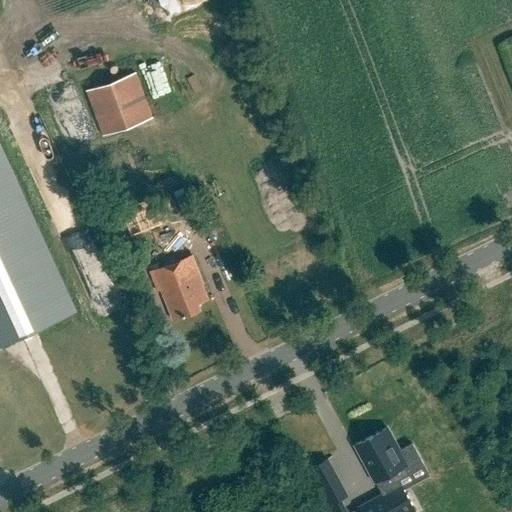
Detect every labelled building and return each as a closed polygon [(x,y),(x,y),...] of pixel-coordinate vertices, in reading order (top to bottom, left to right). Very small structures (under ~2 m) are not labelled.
[(87,91),(104,136),(153,118),(136,73),(87,91)] [(14,127),(21,143),(46,132),(38,116),(14,127)] [(0,346),(76,312),(0,145),(0,346)] [(201,309),(199,303),(208,300),(202,285),(203,285),(192,256),(151,271),(158,291),(162,289),(174,320),(201,309)] [(359,507),(361,511),(409,511),(414,509),(397,478),(423,464),(412,444),(399,451),(387,428),(356,445),(376,482),(380,479),(387,492),(359,507)]
